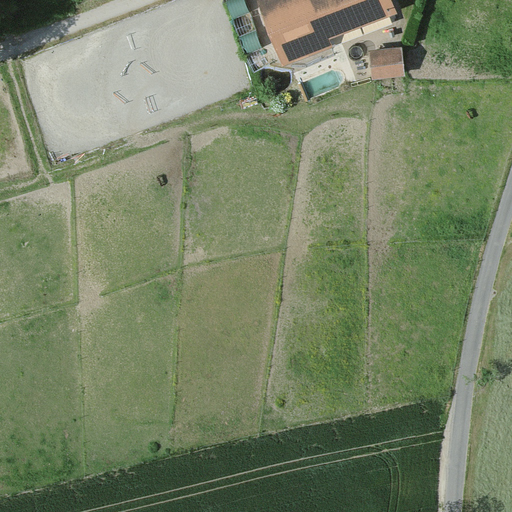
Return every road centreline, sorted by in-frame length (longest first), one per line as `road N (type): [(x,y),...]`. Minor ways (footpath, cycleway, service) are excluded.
road 1 (unclassified): [(511,191),(467,369),(453,511)]
road 2 (unclassified): [(142,0),(0,54)]
